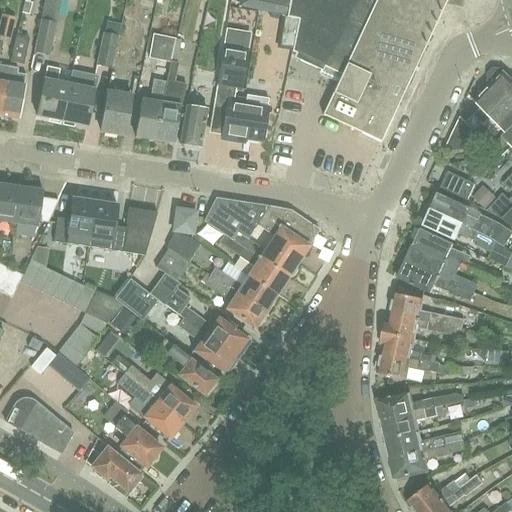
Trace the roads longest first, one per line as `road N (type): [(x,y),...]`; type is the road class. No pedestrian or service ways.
road 1 (residential): [(376,211),(0,149)]
road 2 (residential): [(174,502),(356,252)]
road 3 (residential): [(376,211),(451,55),(511,17)]
road 4 (residential): [(345,401),(356,252)]
